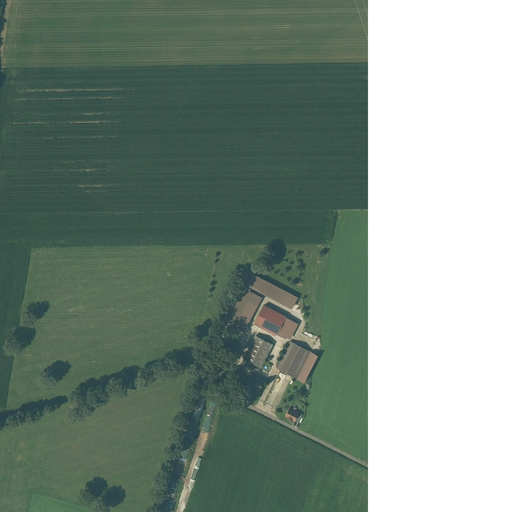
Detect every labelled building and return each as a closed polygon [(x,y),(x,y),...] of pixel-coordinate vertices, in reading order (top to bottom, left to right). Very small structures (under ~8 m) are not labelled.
[(298,297),(253,273),(246,285),(292,308),(298,297)] [(263,298),(244,288),(237,302),(230,298),(223,311),(230,314),(227,321),(245,331),(263,298)] [(300,323),(264,304),(253,324),(277,337),(278,335),(286,339),(287,337),(291,339),(300,323)] [(274,345),(254,334),(242,358),(261,368),(274,345)] [(318,355),(290,341),(276,367),(304,382),(318,355)] [(209,362),(220,367),(221,365),(223,359),(212,355),(209,362)] [(220,367),(215,365),(213,371),(218,373),(217,375),(225,378),(229,368),(221,365),(220,367)] [(262,379),(248,372),(242,384),(256,391),(262,379)] [(215,385),(218,377),(210,373),(206,383),(215,385)] [(297,414),(285,408),(280,417),(292,423),(297,414)]
